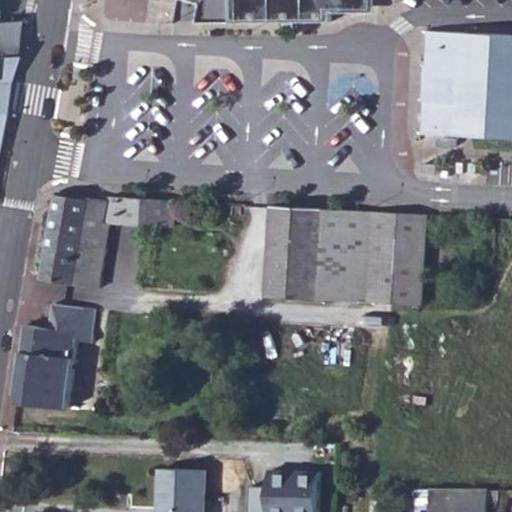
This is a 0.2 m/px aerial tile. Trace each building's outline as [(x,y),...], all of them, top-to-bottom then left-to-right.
[(237,0),(237,23),(337,22),(337,13),(341,12),(341,14),(383,13),(382,0),(237,0)] [(0,107),(15,21),(0,21),(0,107)] [(434,132),(511,133),(511,36),(435,34),(434,132)] [(426,165),(426,175),(441,175),(441,165),(426,165)] [(148,196),(75,190),(74,194),(56,192),(41,276),(94,284),(101,244),(77,241),(80,220),(104,222),(104,219),(145,223),(148,196)] [(173,198),(148,196),(145,223),(170,226),(173,198)] [(274,298),(335,301),(339,210),(279,206),(274,298)] [(339,210),(335,301),(388,303),(392,212),(339,210)] [(77,241),(101,244),(104,222),(80,220),(77,241)] [(100,320),(100,310),(60,304),(55,327),(33,324),(21,403),(76,410),(84,331),(97,333),(99,322),(100,320)] [(434,385),(439,328),(412,325),(407,382),(434,385)] [(204,511),(206,471),(164,470),(163,511),(204,511)] [(320,511),(322,474),(271,472),(271,488),(255,487),(254,511),(320,511)] [(483,511),(484,504),(427,503),(427,511),(483,511)]
